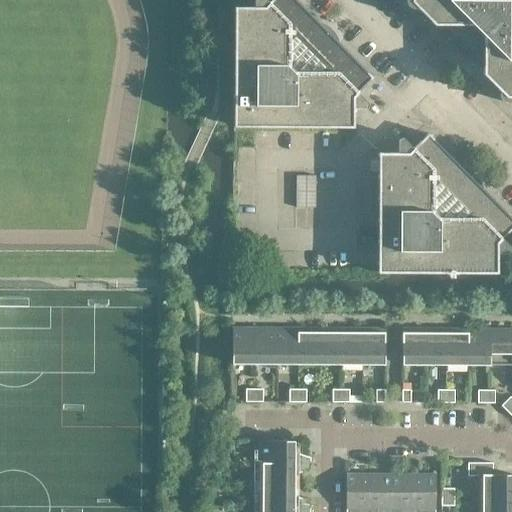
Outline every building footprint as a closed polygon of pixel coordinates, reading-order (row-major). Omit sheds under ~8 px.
[(253,0),(254,6),(234,6),(233,126),(353,127),(353,107),(366,107),(366,106),(367,104),(367,103),(357,92),(373,78),(295,0),(271,0),(268,3),(265,0),(253,0)] [(511,95),(511,0),(411,0),(411,7),(431,7),(431,27),(466,28),(466,54),(491,55),(490,95),(511,95)] [(378,153),(377,272),(497,272),(497,253),(510,253),(510,252),(511,250),(511,249),(501,238),(511,227),(511,219),(427,133),(412,148),(402,138),(401,139),(399,140),(398,139),(398,153),(378,153)] [(315,176),(295,176),(295,209),(315,209),(315,176)] [(253,328),(231,328),(232,364),(253,364),(253,328)] [(253,328),(253,364),(274,364),(274,328),(253,328)] [(274,328),(274,364),(298,364),(298,328),(274,328)] [(298,328),(298,364),(320,364),(320,328),(298,328)] [(320,328),(320,364),(341,364),(341,328),(320,328)] [(341,328),(341,364),(363,364),(363,328),(341,328)] [(363,328),(363,364),(384,364),(385,328),(363,328)] [(429,329),(402,328),(402,364),(429,365),(429,329)] [(429,329),(429,365),(455,365),(455,329),(429,329)] [(455,329),(455,365),(481,365),(481,329),(455,329)] [(481,329),(481,365),(489,365),(489,354),(511,354),(511,329),(481,329)] [(489,354),(489,365),(511,365),(511,329),(511,354),(489,354)] [(254,388),(245,388),(245,401),(254,401),(254,388)] [(262,389),(254,388),(254,401),(262,401),(262,389)] [(297,388),(288,388),(288,401),(297,401),(297,388)] [(305,389),(297,388),(297,401),(306,401),(305,389)] [(340,389),(331,389),(331,401),(340,401),(340,389)] [(349,389),(340,389),(340,401),(349,402),(349,389)] [(375,389),(375,401),(384,401),(384,389),(375,389)] [(401,389),(401,401),(410,402),(410,389),(401,389)] [(445,389),(436,389),(437,402),(445,402),(445,389)] [(454,389),(445,389),(445,402),(454,402),(454,389)] [(477,390),(477,402),(485,402),(485,390),(477,390)] [(494,390),(485,390),(485,402),(494,402),(494,390)] [(413,401),(422,401),(422,392),(413,392),(413,401)] [(511,398),(509,396),(500,405),(506,411),(511,405),(511,398)] [(294,441),(258,440),(258,462),(310,463),(310,457),(302,455),(294,458),(294,452),(294,441)] [(310,463),(258,462),(258,483),(294,484),(294,474),(294,468),(302,471),(310,469),(310,463)] [(492,463),(467,462),(467,476),(477,476),(477,496),(511,495),(511,474),(492,474),(492,463)] [(345,474),(345,511),(369,511),(370,474),(345,474)] [(370,474),(369,511),(390,511),(391,474),(370,474)] [(391,474),(390,511),(412,511),(413,474),(391,474)] [(413,474),(412,511),(434,511),(435,474),(413,474)] [(294,484),(258,483),(258,506),(310,506),(310,501),(302,498),(294,501),(294,496),(294,484)] [(440,488),(440,496),(453,497),(453,488),(440,488)] [(511,511),(511,495),(477,496),(476,511),(511,511)] [(440,496),(440,505),(453,505),(453,497),(440,496)]
